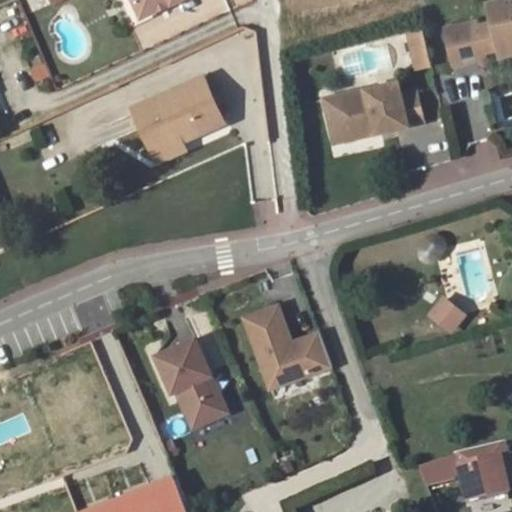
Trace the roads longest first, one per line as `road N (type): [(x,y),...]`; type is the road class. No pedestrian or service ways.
road 1 (residential): [(290,242),(112,275),(0,324)]
road 2 (residential): [(290,242),(266,0)]
road 3 (residential): [(511,177),(290,242)]
road 4 (residential): [(367,453),(290,242)]
